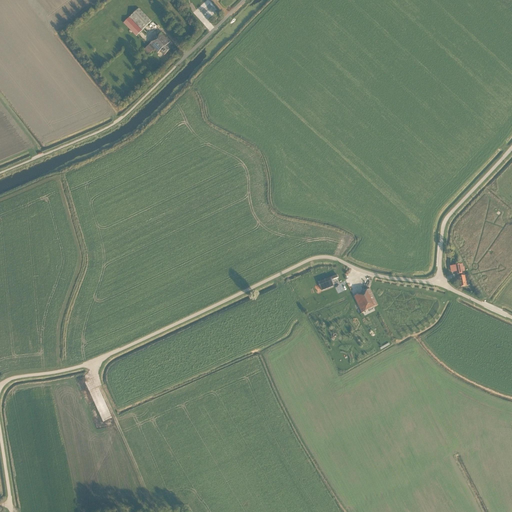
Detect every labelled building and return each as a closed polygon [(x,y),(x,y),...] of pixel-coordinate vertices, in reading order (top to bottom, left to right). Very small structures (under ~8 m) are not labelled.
[(210,13),(216,7),(212,3),(201,13),(207,19),(212,15),(210,13)] [(128,18),(123,24),(142,43),(157,28),(154,25),(138,9),(134,13),(128,18)] [(170,43),(162,33),(144,49),(148,54),(154,49),(158,54),(160,52),(163,56),(171,49),(168,45),(170,43)] [(467,279),(466,276),(463,276),(459,277),(458,277),(459,282),(460,281),(461,287),(469,286),(468,278),(467,279)] [(333,287),(330,278),(318,283),(322,291),(333,287)] [(365,323),(376,318),(365,295),(340,307),(351,331),(353,334),(354,337),(353,337),(354,341),(356,341),(358,345),(365,342),(360,331),(356,333),(355,330),(366,325),(365,323)]
